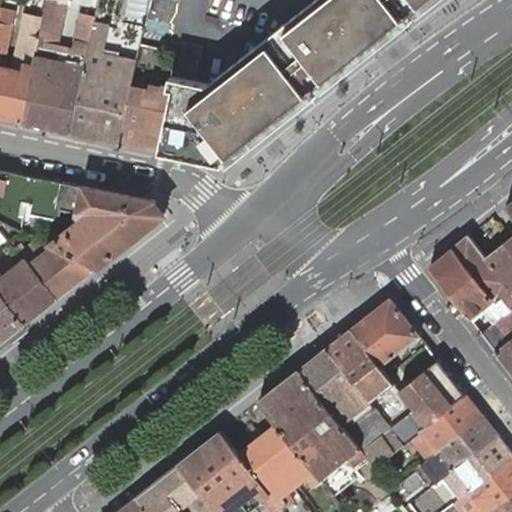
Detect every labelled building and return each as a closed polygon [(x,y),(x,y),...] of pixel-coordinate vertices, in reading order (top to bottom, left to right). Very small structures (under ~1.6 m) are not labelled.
[(46,0),(43,17),(41,25),(34,55),(31,71),(21,122),(45,127),(69,132),(83,66),(84,61),(75,59),(74,64),(58,60),(60,51),(55,50),(65,0),(46,0)] [(413,19),(432,4),(437,0),(314,0),(233,64),(240,66),(257,69),(289,75),(298,77),(331,84),(413,19)] [(41,25),(43,17),(23,13),(19,31),(28,33),(30,23),(41,25)] [(92,20),(89,36),(87,44),(85,57),(84,61),(83,66),(69,132),(118,142),(131,79),(136,55),(128,53),(101,48),(107,20),(93,17),(92,20)] [(92,20),(80,18),(75,42),(87,44),(89,36),(92,20)] [(6,23),(0,21),(0,117),(21,122),(31,71),(34,55),(41,25),(30,23),(28,33),(19,31),(12,67),(0,64),(0,52),(2,44),(6,23)] [(12,24),(6,23),(2,44),(0,52),(0,57),(5,58),(12,24)] [(253,145),(331,84),(298,77),(289,75),(257,69),(240,66),(233,64),(208,83),(204,83),(202,94),(189,157),(226,164),(242,152),(253,145)] [(202,94),(204,83),(168,75),(167,78),(167,81),(173,83),(172,87),(202,94)] [(131,79),(118,142),(159,150),(172,87),(166,86),(162,85),(161,88),(151,86),(152,84),(131,79)] [(189,157),(202,94),(172,87),(159,150),(189,157)] [(34,175),(0,168),(0,218),(22,229),(23,224),(25,215),(21,214),(23,201),(28,202),(33,203),(31,213),(59,219),(61,209),(76,212),(79,213),(84,216),(88,218),(76,227),(64,237),(61,233),(49,243),(55,247),(97,268),(165,214),(155,200),(90,187),(34,175)] [(511,210),(507,205),(470,235),(488,259),(511,239),(511,210)] [(511,289),(488,259),(470,235),(454,247),(489,293),(493,297),(506,314),(511,310),(511,289)] [(58,298),(97,268),(55,247),(49,243),(40,238),(25,250),(22,246),(19,248),(22,252),(27,258),(32,265),(58,298)] [(511,239),(488,259),(511,289),(511,239)] [(454,247),(430,266),(469,316),(483,333),(506,314),(493,297),(489,293),(454,247)] [(5,275),(0,268),(0,290),(26,323),(58,298),(32,265),(27,258),(5,275)] [(0,343),(26,323),(0,290),(0,343)] [(391,296),(352,328),(381,365),(421,334),(391,296)] [(511,310),(506,314),(483,333),(496,350),(511,370),(511,310)] [(352,328),(328,346),(372,402),(396,384),(381,365),(352,328)] [(328,346),(299,369),(341,424),(360,448),(374,466),(403,443),(391,428),(374,441),(356,419),(368,409),(370,412),(376,407),(372,402),(328,346)] [(410,382),(400,390),(415,409),(427,424),(467,394),(451,373),(440,359),(422,373),(410,382)] [(299,369),(259,400),(277,423),(313,470),(320,479),(337,465),(342,461),(360,448),(341,424),(299,369)] [(410,438),(426,459),(483,414),(467,394),(427,424),(410,438)] [(391,428),(403,443),(410,438),(427,424),(415,409),(391,428)] [(426,459),(424,460),(440,480),(499,434),(483,414),(426,459)] [(254,441),(239,453),(275,500),(306,476),(314,486),(321,480),(320,479),(313,470),(277,423),(261,436),(254,441)] [(279,511),(282,510),(275,500),(239,453),(221,430),(180,463),(217,511),(279,511)] [(511,450),(499,434),(440,480),(456,501),(511,457),(511,450)] [(511,511),(511,457),(456,501),(455,502),(462,511),(511,511)] [(159,479),(138,496),(149,511),(217,511),(180,463),(159,479)] [(149,511),(138,496),(117,511),(149,511)]
